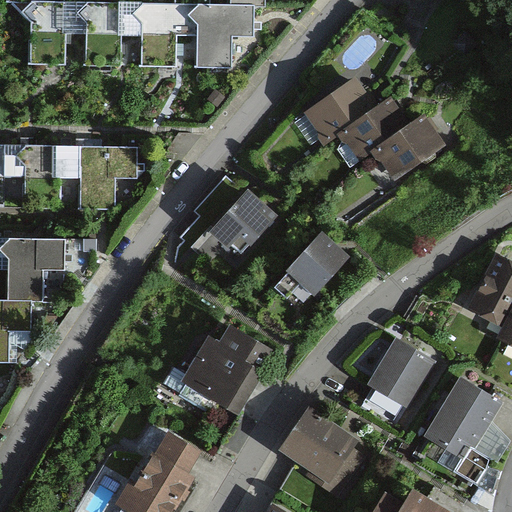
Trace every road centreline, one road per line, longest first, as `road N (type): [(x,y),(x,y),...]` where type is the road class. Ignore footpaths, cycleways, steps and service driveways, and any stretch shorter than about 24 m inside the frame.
road 1 (residential): [(0,479),(121,275),(349,0)]
road 2 (residential): [(220,511),(293,393),(344,333),(511,209)]
